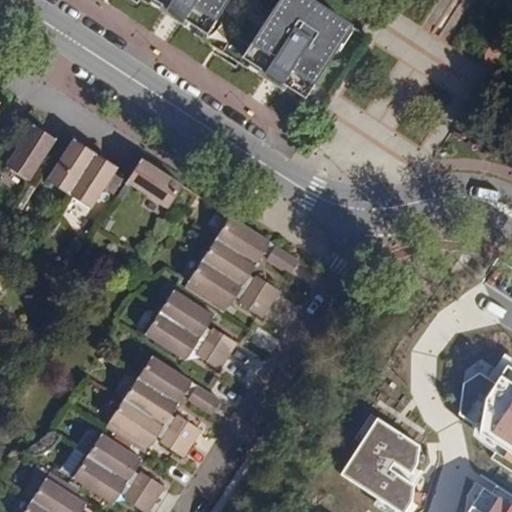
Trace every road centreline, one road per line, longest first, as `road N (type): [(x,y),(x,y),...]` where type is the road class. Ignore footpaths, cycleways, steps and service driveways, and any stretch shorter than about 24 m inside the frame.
road 1 (tertiary): [(380,207),(329,206),(305,195),(64,35)]
road 2 (residential): [(380,207),(190,511)]
road 3 (tertiary): [(511,215),(466,198),(380,207)]
road 4 (residential): [(26,93),(130,162)]
